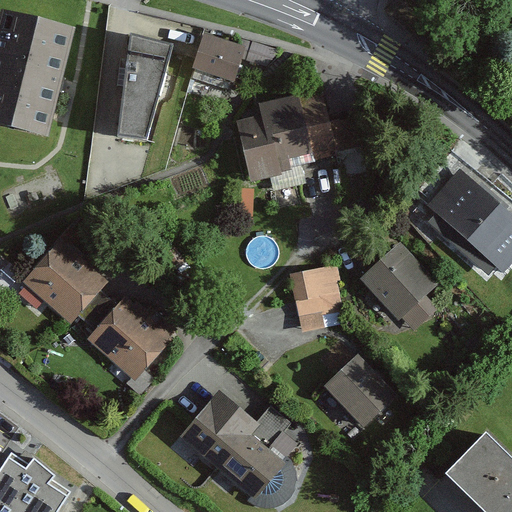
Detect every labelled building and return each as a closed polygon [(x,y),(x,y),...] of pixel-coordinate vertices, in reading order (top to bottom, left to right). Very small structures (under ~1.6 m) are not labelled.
[(435,11),(422,0),(393,0),(389,5),(416,30),(435,11)] [(71,28),(3,11),(0,21),(0,123),(46,134),(71,28)] [(172,44),(131,33),(120,137),(146,141),(172,44)] [(249,48),(207,33),(194,70),(237,84),(246,58),(268,66),(273,49),(251,42),(249,48)] [(340,143),(323,89),(260,109),(263,118),(239,125),(258,185),(296,173),(293,162),(314,156),(317,164),(339,157),(347,180),(366,174),(354,138),(340,143)] [(497,271),(507,280),(511,273),(511,219),(455,170),(422,208),(428,214),(424,218),(493,277),(497,271)] [(110,287),(59,246),(25,289),(75,329),(110,287)] [(441,289),(402,249),(365,285),(416,336),(438,314),(427,303),(441,289)] [(343,327),(333,273),(293,281),(303,335),(343,327)] [(146,319),(128,304),(91,348),(136,386),(177,336),(150,314),(146,319)] [(403,400),(365,362),(330,396),(368,435),(403,400)] [(253,419),(217,389),(179,435),(252,496),(256,499),(287,463),(282,459),(286,455),(294,445),(277,431),(286,420),(266,404),(253,419)] [(511,511),(511,453),(495,438),(457,480),(491,511),(511,511)] [(11,454),(0,471),(0,511),(56,511),(69,494),(51,481),(54,477),(34,460),(30,467),(11,454)] [(291,461),(286,455),(282,459),(287,463),(256,499),(252,496),(247,502),(259,507),(271,508),(281,505),(289,500),(294,492),(297,482),(295,472),(291,461)]
